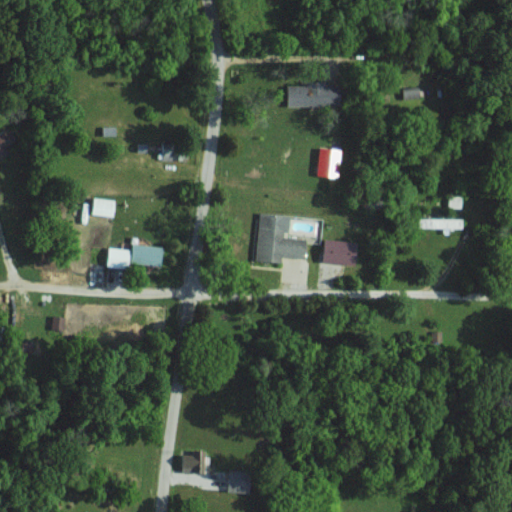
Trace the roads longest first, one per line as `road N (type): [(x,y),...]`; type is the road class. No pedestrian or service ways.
road 1 (residential): [(209,0),(219,44),(215,151),(190,283),(165,511)]
road 2 (residential): [(511,291),(0,292)]
road 3 (residential): [(219,44),(400,48)]
